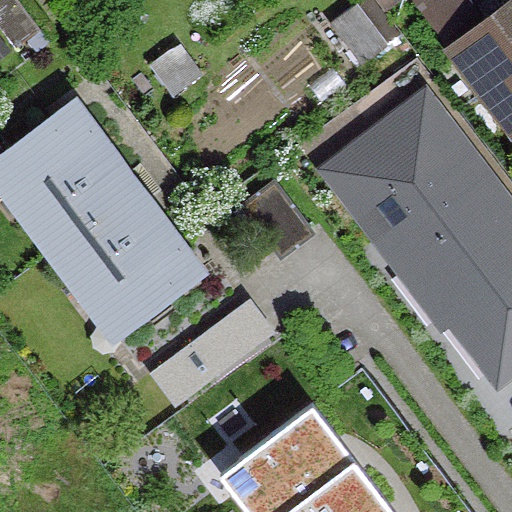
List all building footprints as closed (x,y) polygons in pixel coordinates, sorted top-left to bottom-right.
[(361,63),(385,44),(355,3),(331,22),(361,63)] [(511,5),(454,49),(511,125),(511,5)] [(511,215),(423,99),(332,170),(444,317),(451,312),(499,373),(511,363),(511,215)] [(137,186),(78,108),(57,125),(51,116),(4,151),(23,178),(10,188),(55,247),(137,186)] [(55,247),(99,307),(113,297),(133,323),(179,288),(173,279),(195,263),(137,186),(55,247)] [(0,511),(125,511),(0,352),(0,451),(22,479),(0,496),(0,511)] [(285,511),(356,460),(312,402),(219,473),(249,511),(285,511)] [(395,511),(356,460),(285,511),(395,511)]
